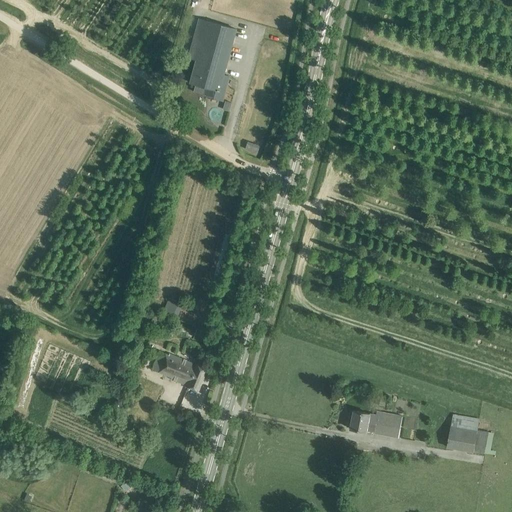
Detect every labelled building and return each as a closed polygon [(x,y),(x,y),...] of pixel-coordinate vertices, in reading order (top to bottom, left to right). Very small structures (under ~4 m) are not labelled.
[(224,74),(236,29),(200,19),(191,50),(199,52),(191,82),(207,87),(205,95),(223,100),(230,76),(224,74)] [(246,142),(244,148),(256,152),(258,146),(246,142)] [(169,334),(182,303),(170,298),(156,330),(169,334)] [(208,368),(198,364),(197,364),(169,353),(169,355),(160,351),(153,369),(172,376),(171,378),(189,385),(188,386),(198,390),(208,368)] [(403,416),(394,414),(384,413),(384,416),(377,414),(377,415),(370,414),(370,413),(354,410),(352,421),(351,428),(350,428),(367,431),(367,430),(374,431),(373,432),(399,437),(403,416)] [(474,451),(485,453),(488,431),(478,429),(480,418),(453,413),(447,446),(474,451)] [(222,508),(230,510),(232,499),(225,497),(222,508)]
